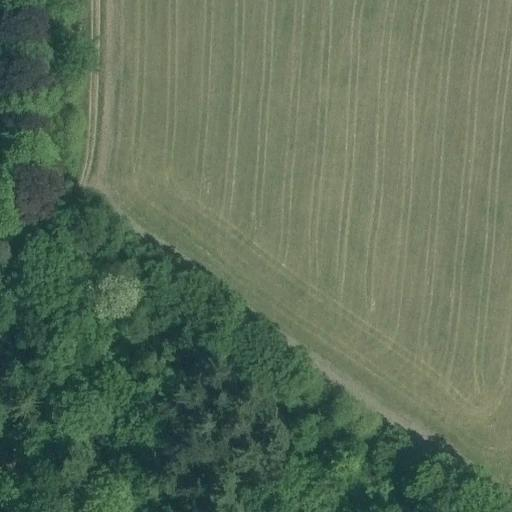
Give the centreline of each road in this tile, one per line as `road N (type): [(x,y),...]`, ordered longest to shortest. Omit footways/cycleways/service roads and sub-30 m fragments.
road 1 (track): [(432,511),(66,255),(0,185)]
road 2 (track): [(71,0),(48,236)]
